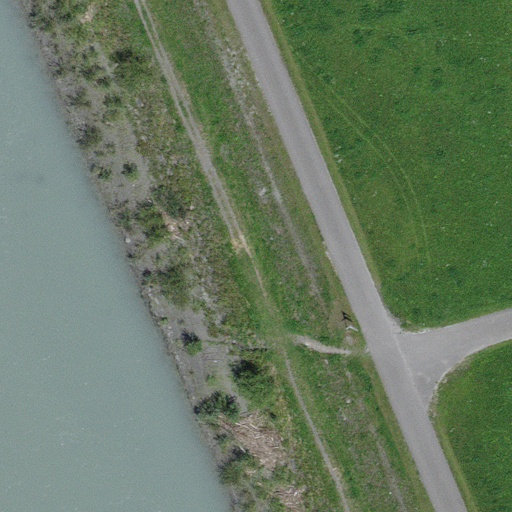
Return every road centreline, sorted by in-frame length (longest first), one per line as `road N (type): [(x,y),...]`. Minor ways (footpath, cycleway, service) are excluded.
road 1 (track): [(409,367),(256,0)]
road 2 (track): [(456,511),(409,367)]
